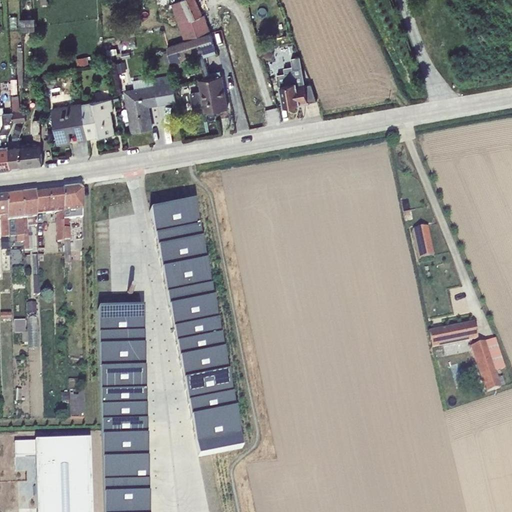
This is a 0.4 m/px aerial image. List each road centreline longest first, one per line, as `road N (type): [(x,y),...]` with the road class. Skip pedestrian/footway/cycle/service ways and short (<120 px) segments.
road 1 (tertiary): [(0,182),(511,97)]
road 2 (unknown): [(88,170),(98,428)]
